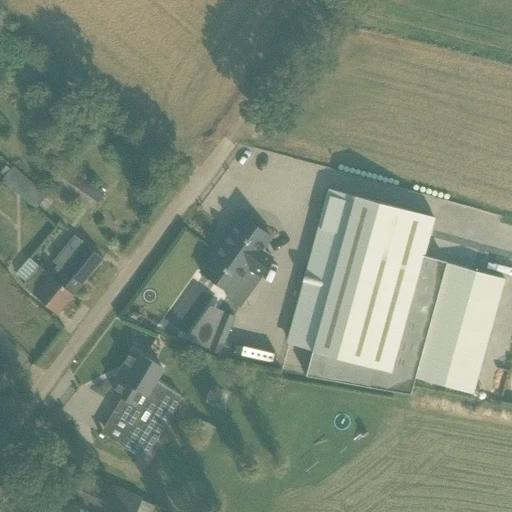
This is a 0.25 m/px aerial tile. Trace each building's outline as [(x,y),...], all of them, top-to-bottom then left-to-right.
[(45,196),(13,167),(11,169),(4,163),(0,167),(0,172),(4,176),(0,181),(33,210),(45,196)] [(61,164),(48,183),(89,213),(103,194),(61,164)] [(423,257),(434,218),(332,190),(290,344),(311,350),(305,376),(409,394),(414,378),(472,394),(504,279),(423,257)] [(271,258),(261,251),(271,238),(240,216),(200,272),(231,294),(249,269),(258,276),(271,258)] [(57,264),(48,276),(71,295),(102,257),(76,236),(54,262),(57,264)] [(27,259),(15,274),(25,281),(22,285),(56,313),(71,295),(48,276),(36,267),(27,259)] [(207,350),(220,354),(235,317),(222,312),(207,350)] [(122,397),(114,410),(148,430),(179,394),(155,380),(162,368),(133,350),(122,368),(127,371),(114,393),(122,397)] [(264,399),(246,444),(279,456),(284,444),(297,412),(264,399)] [(221,434),(216,445),(248,459),(253,448),(221,434)] [(69,468),(56,498),(88,511),(136,511),(141,501),(142,500),(69,468)] [(253,511),(263,494),(248,486),(237,507),(247,511),(253,511)]
